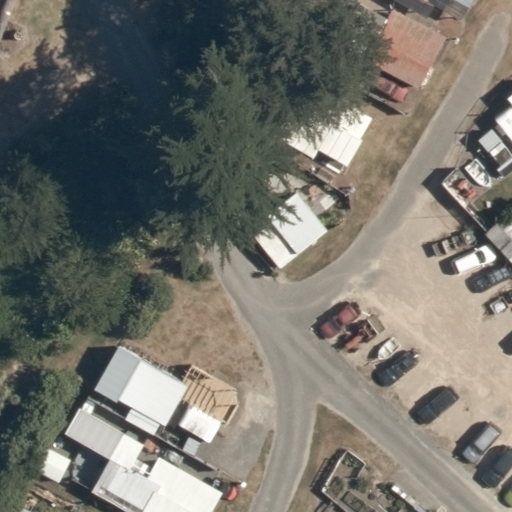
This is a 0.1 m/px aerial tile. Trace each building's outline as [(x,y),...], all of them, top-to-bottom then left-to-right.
[(451,41),(374,0),(345,0),(323,43),(421,96),(451,41)] [(419,0),(457,19),(466,0),(419,0)] [(367,115),(309,86),(283,138),(342,167),(367,115)] [(511,86),(484,108),(511,145),(511,86)] [(321,226),(288,190),(244,230),(277,266),(321,226)] [(511,207),(485,230),(511,261),(511,207)] [(231,400),(111,340),(88,387),(208,448),(231,400)] [(204,511),(219,487),(71,401),(55,429),(111,462),(92,494),(123,511),(204,511)] [(76,459),(38,437),(20,468),(58,490),(76,459)] [(41,511),(8,498),(1,511),(41,511)]
